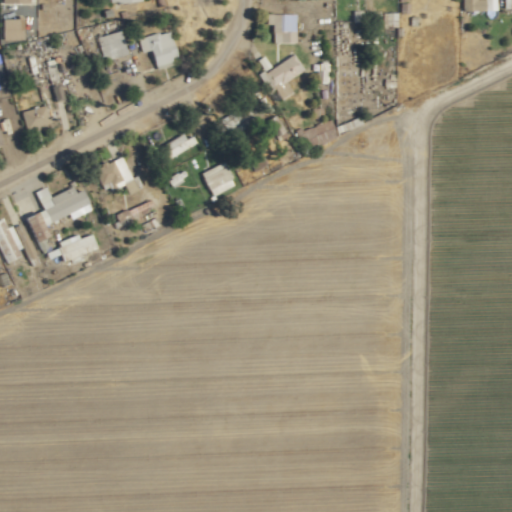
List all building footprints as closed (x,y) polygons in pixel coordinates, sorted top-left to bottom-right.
[(484,10),(483,0),(460,0),(461,10),(484,10)] [(511,8),(511,0),(502,0),(502,8),(511,8)] [(396,26),(396,12),(381,12),(381,26),(396,26)] [(294,14),(265,13),(265,24),(272,24),(272,43),(294,43),(294,14)] [(1,18),(1,39),(21,38),(21,17),(1,18)] [(176,59),(168,29),(136,38),(140,52),(149,49),(154,66),(176,59)] [(95,37),(102,60),(125,53),(118,30),(95,37)] [(302,70),(293,54),(269,67),(262,55),(255,59),(262,71),(261,71),(277,100),(291,92),(284,80),(302,70)] [(51,86),(53,100),(61,99),(59,85),(51,86)] [(19,111),(23,129),(48,123),(43,105),(19,111)] [(358,119),(353,108),(335,117),(340,128),(358,119)] [(272,138),(282,135),(277,115),(266,118),(272,138)] [(335,137),(330,120),(295,130),(298,140),(305,138),(308,145),(335,137)] [(184,131),(163,143),(171,156),(191,143),(184,131)] [(253,172),(266,163),(261,155),(247,164),(253,172)] [(140,186),(135,175),(130,177),(121,156),(91,168),(99,185),(108,181),(111,189),(123,184),(126,192),(140,186)] [(210,196),(233,185),(222,161),(199,172),(210,196)] [(48,196),(44,186),(33,191),(41,209),(37,211),(43,224),(67,213),(69,218),(89,209),(81,189),(73,192),(70,186),(48,196)] [(116,226),(153,209),(148,199),(111,215),(116,226)] [(44,235),(39,212),(26,215),(34,248),(43,246),(41,236),(44,235)] [(0,252),(0,253),(5,262),(17,256),(28,261),(35,261),(35,255),(20,225),(3,225),(0,252)] [(76,234),(56,240),(62,259),(95,249),(90,233),(77,237),(76,234)]
